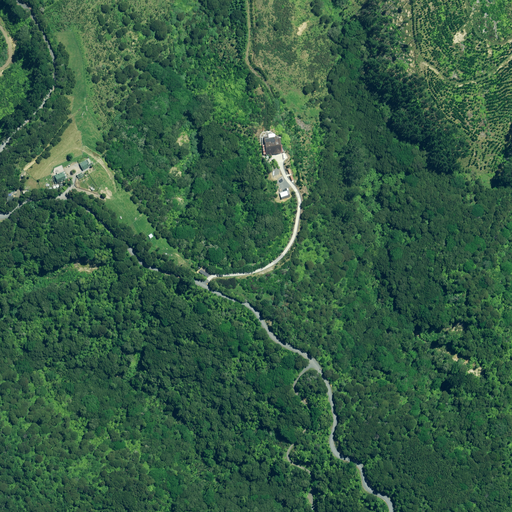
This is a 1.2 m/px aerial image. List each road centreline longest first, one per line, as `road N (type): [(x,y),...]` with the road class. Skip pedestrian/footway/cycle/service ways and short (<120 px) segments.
road 1 (unclassified): [(0,215),(64,199),(151,266),(250,307),(321,376),(332,410),(330,448),(358,466),(390,511)]
road 2 (unclassified): [(13,0),(45,40),(53,85),(0,150)]
